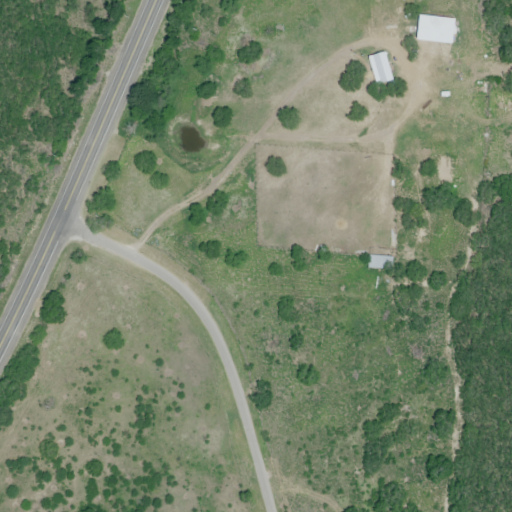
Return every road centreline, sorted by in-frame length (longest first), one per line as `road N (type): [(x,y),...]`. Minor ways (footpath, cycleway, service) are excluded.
road 1 (residential): [(58,223),(133,257),(191,299),(230,374),(268,511)]
road 2 (primary): [(58,223),(156,0)]
road 3 (primary): [(0,365),(58,223)]
